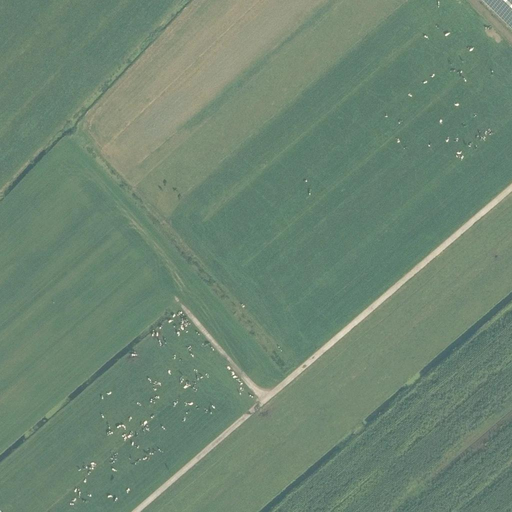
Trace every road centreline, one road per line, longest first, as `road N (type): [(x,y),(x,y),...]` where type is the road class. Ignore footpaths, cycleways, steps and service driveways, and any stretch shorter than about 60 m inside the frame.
road 1 (track): [(511,186),(134,511)]
road 2 (track): [(264,399),(174,297)]
